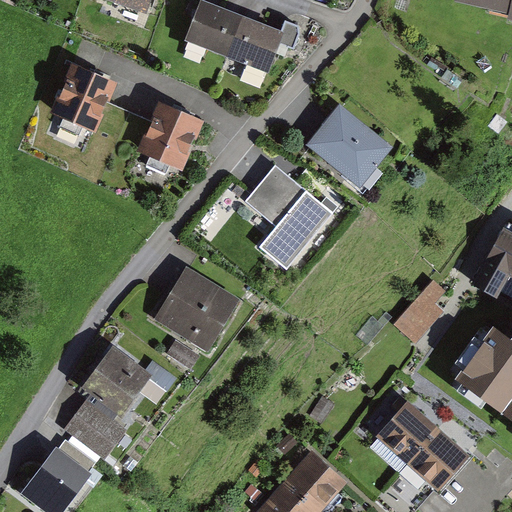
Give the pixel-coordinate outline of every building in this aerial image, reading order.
[(155,0),(99,0),(148,18),(155,0)] [(511,0),(465,0),(465,3),(511,12),(511,0)] [(245,20),(202,4),(189,43),(231,58),(245,20)] [(293,24),(288,35),(245,20),(231,58),(256,67),(251,81),(270,88),(286,43),(299,47),(305,28),(293,24)] [(118,90),(76,72),(55,117),(65,122),(58,137),(81,147),(89,131),(98,135),(113,101),(118,90)] [(98,135),(145,155),(159,121),(113,101),(98,135)] [(208,126),(165,108),(159,121),(145,155),(154,160),(147,177),(170,187),(177,169),(187,174),(208,126)] [(398,150),(343,109),(315,146),(371,187),(398,150)] [(348,221),(288,172),(261,205),(291,229),(274,250),(304,275),(348,221)] [(511,229),(508,228),(476,284),(501,298),(505,291),(511,295),(511,229)] [(247,301),(192,268),(158,324),(203,352),(210,340),(220,346),(247,301)] [(435,285),(398,325),(417,343),(447,311),(438,302),(445,295),(435,285)] [(180,342),(171,357),(197,373),(206,358),(180,342)] [(159,377),(119,349),(85,395),(125,424),(159,377)] [(325,399),(316,417),(328,423),(337,405),(325,399)] [(442,432),(409,405),(381,440),(414,466),(442,432)] [(127,433),(92,409),(76,432),(110,456),(127,433)] [(473,457),(442,432),(414,466),(444,491),(473,457)] [(54,511),(70,511),(100,477),(65,449),(22,501),(34,511),(38,511),(45,504),(54,511)] [(315,454),(286,488),(314,511),(322,511),(348,483),(315,454)] [(314,511),(286,488),(264,511),(314,511)]
